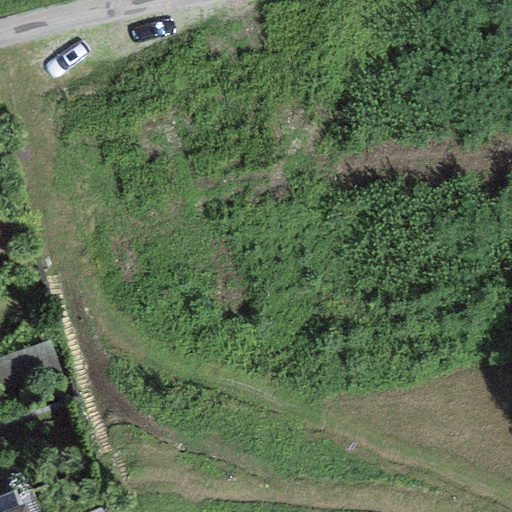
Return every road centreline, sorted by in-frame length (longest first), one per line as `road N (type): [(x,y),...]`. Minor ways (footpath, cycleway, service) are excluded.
road 1 (track): [(0,52),(59,274),(87,312),(140,351),(511,501)]
road 2 (residential): [(189,0),(0,50)]
